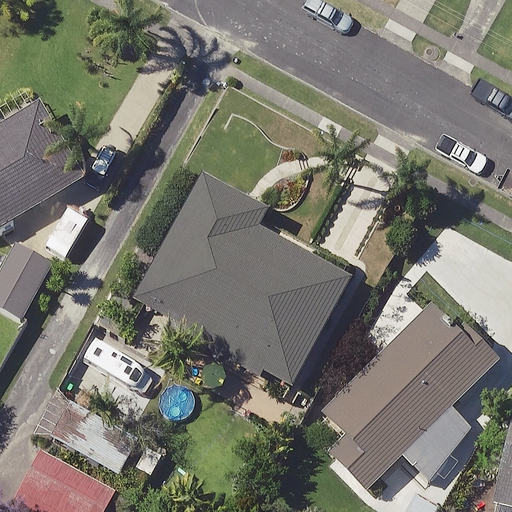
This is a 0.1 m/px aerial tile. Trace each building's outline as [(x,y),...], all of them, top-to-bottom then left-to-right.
[(60,157),(48,117),(0,131),(0,229),(10,226),(7,215),(86,191),(74,153),(60,157)] [(267,212),(202,176),(134,299),(207,339),(204,345),(290,392),(351,280),(257,229),(267,212)] [(57,265),(14,243),(0,271),(0,312),(27,326),(57,265)] [(453,331),(413,293),(366,342),(378,354),(320,414),(345,438),(330,454),(369,490),(402,456),(428,480),(472,433),(449,411),(498,360),(460,324),(453,331)] [(144,361),(94,333),(64,385),(94,401),(107,377),(128,389),(144,361)] [(139,443),(85,411),(65,444),(120,476),(139,443)] [(511,427),(495,504),(511,507),(511,427)] [(105,511),(116,492),(36,448),(2,509),(7,511),(105,511)]
